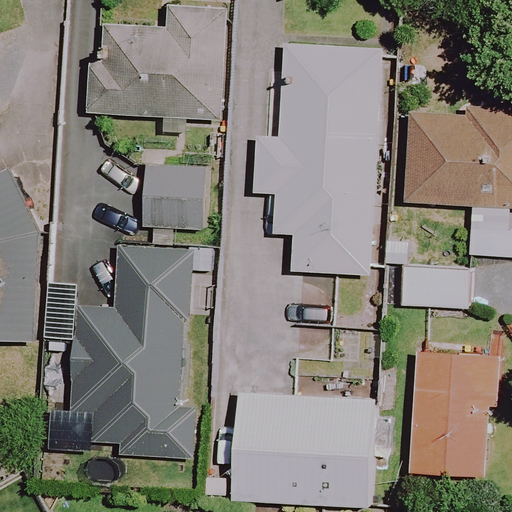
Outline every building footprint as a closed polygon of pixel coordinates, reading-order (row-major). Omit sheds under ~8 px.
[(234,12),(177,8),(174,34),(108,28),(101,117),(225,128),(234,12)] [(386,52),(283,46),(278,141),(261,140),(258,194),(281,195),(279,235),(299,236),(296,272),(373,277),(386,52)] [(511,207),(511,80),(415,73),(405,199),(511,207)] [(181,408),(188,327),(210,329),(217,250),(205,249),(210,173),(146,169),(142,230),(157,231),(155,251),(120,248),(115,310),(80,307),(71,412),(52,410),(48,461),(196,474),(201,410),(181,408)] [(41,238),(16,173),(0,179),(0,341),(35,343),(41,238)] [(511,230),(474,228),(472,258),(511,260),(511,230)] [(473,271),(407,265),(404,308),(469,314),(473,271)] [(490,480),(498,360),(419,354),(410,474),(490,480)] [(375,404),(239,397),(234,502),(379,509),(381,459),(392,459),(394,419),(374,418),(375,404)]
